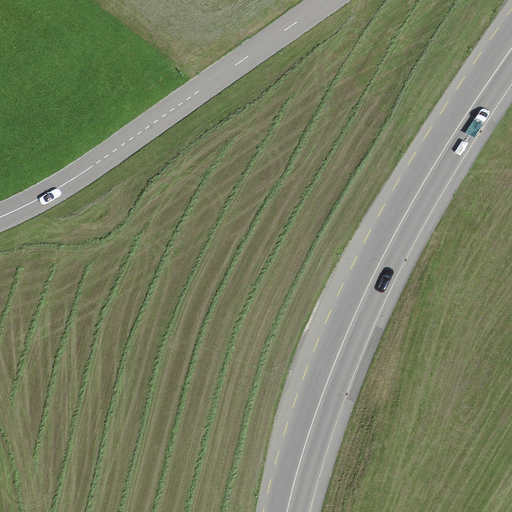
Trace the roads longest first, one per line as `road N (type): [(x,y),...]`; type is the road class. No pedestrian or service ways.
road 1 (primary): [(511,44),(386,243),(313,411),(287,511)]
road 2 (tertiary): [(344,0),(142,143),(36,203),(0,210)]
